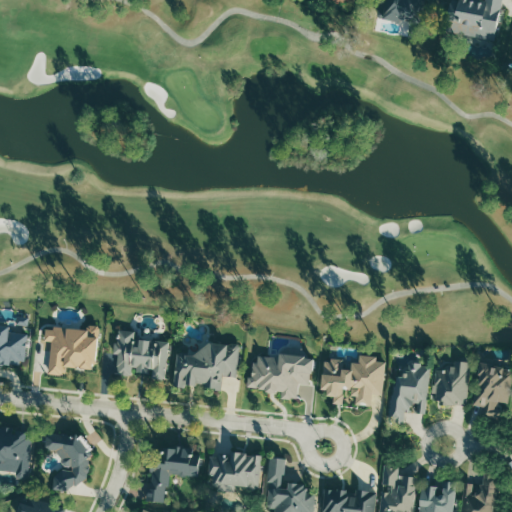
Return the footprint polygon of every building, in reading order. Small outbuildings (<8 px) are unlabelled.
[(422,0),(418,25),(377,17),(381,0),(422,0)] [(501,0),(494,39),(449,30),(452,0),(501,0)] [(0,323),(0,363),(25,365),(27,324),(0,323)] [(140,326),(115,324),(114,350),(118,350),(118,376),(132,375),(132,368),(151,371),(150,378),(166,378),(168,341),(138,337),(140,326)] [(44,328),(45,345),(53,347),(51,376),(63,375),(66,362),(97,366),(100,332),(44,328)] [(182,355),(178,387),(220,390),(223,375),(236,374),(240,345),(206,342),(198,357),(182,355)] [(256,360),(254,383),(283,385),(282,396),(298,395),(300,381),(315,382),(315,350),(279,349),(276,361),(256,360)] [(343,365),(327,361),(325,390),(338,390),(337,402),(343,401),(346,388),(353,386),(353,404),(370,407),(370,394),(380,393),(384,355),(361,353),(360,367),(343,365)] [(468,360),(454,359),(454,368),(435,367),(434,399),(442,399),(442,403),(466,404),(468,360)] [(426,413),(429,364),(409,362),(408,372),(394,371),(391,421),(404,422),(404,411),(409,411),(409,403),(417,403),(416,412),(426,413)] [(508,402),(511,376),(511,367),(481,362),(474,404),(486,406),(484,415),(497,417),(500,401),(508,402)] [(0,465),(14,467),(14,475),(32,477),(36,431),(0,426),(0,465)] [(45,435),(44,455),(60,455),(70,467),(59,472),(58,483),(72,484),(83,478),(90,446),(74,432),(45,435)] [(145,451),(143,471),(150,472),(148,495),(167,497),(169,476),(194,479),(197,444),(162,440),(161,453),(145,451)] [(207,447),(205,482),(212,483),(212,489),(238,491),(239,478),(254,479),(254,489),(263,489),(264,480),(266,451),(207,447)] [(269,459),(269,479),(275,479),(272,506),(279,506),(278,511),(315,511),(315,491),(305,492),(305,480),(288,479),(287,459),(269,459)] [(414,511),(416,475),(399,475),(399,465),(384,465),(381,511),(414,511)] [(463,482),(461,511),(493,511),(495,478),(485,477),(485,483),(463,482)] [(453,511),(453,480),(446,480),(446,484),(419,484),(419,511),(453,511)] [(326,483),(324,511),(371,511),(373,487),(326,483)] [(63,511),(19,499),(15,511),(17,511),(63,511)]
